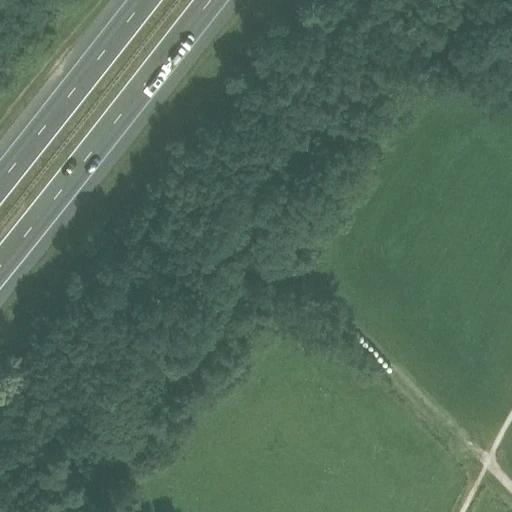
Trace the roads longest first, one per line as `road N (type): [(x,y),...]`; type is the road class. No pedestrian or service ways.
road 1 (motorway): [(0,267),(212,0)]
road 2 (motorway): [(142,0),(0,180)]
